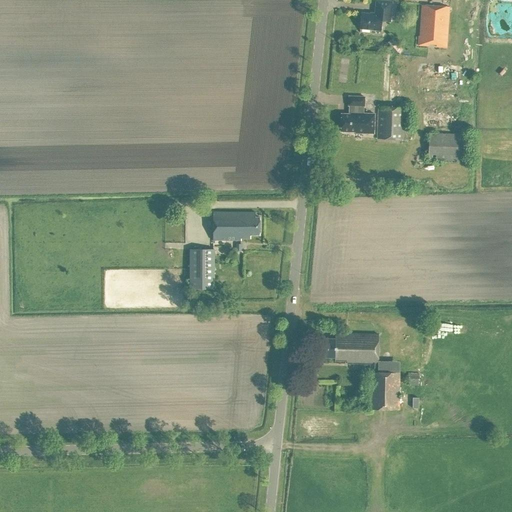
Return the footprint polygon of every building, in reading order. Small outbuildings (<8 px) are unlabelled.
[(392,3),(377,1),(376,16),(362,14),(360,30),(381,32),(382,22),(390,23),(392,3)] [(446,48),(449,8),(441,7),(441,15),(425,14),(423,37),(419,37),(418,46),(428,46),(428,44),(436,44),(436,47),(446,48)] [(393,39),(388,43),(392,48),(397,43),(393,39)] [(339,121),(338,125),(340,126),(341,127),(340,131),(340,132),(355,133),(356,133),(356,134),(374,135),(374,126),(374,115),(364,114),(364,107),(365,107),(365,97),(348,96),(348,107),(349,107),(349,114),(341,114),(341,119),(340,120),(339,121)] [(378,109),(377,140),(410,141),(410,131),(410,116),(411,110),(378,109)] [(468,164),(469,138),(430,137),(429,163),(468,164)] [(213,240),(241,240),(241,239),(250,239),(250,237),(259,237),(259,219),(255,219),(255,212),(213,212),(213,240)] [(193,294),(217,294),(217,254),(193,254),(193,294)] [(323,360),(337,360),(337,361),(347,361),(347,363),(349,364),(370,365),(370,368),(371,368),(371,375),(370,375),(369,410),(400,411),(401,376),(378,375),(378,335),(337,334),(337,340),(324,339),(323,346),(323,351),(323,360)] [(420,384),(421,375),(409,374),(409,384),(420,384)]
